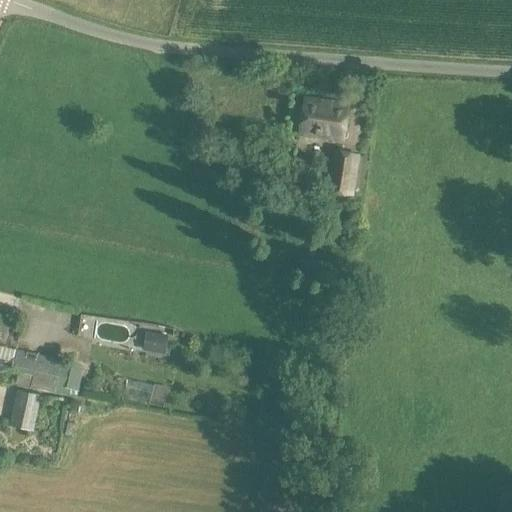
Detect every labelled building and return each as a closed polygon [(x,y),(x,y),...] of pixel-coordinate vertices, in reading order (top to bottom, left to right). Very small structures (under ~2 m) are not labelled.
[(305,99),(300,135),(344,142),(349,106),(305,99)] [(335,152),(329,192),(352,195),(359,156),(335,152)] [(301,259),(299,273),(333,279),(335,264),(301,259)] [(79,366),(16,351),(11,370),(42,378),(39,389),(63,395),(65,384),(73,386),(79,366)] [(34,431),(42,396),(17,390),(9,425),(34,431)]
